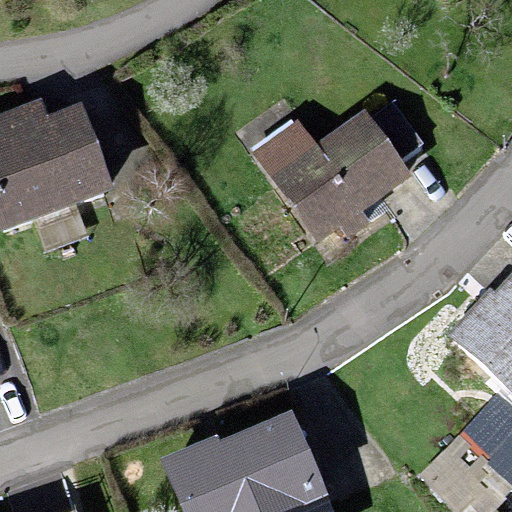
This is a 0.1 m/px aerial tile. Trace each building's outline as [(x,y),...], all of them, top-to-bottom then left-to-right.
[(420,156),(392,112),(369,127),(397,171),(420,156)] [(39,115),(0,130),(0,217),(6,233),(112,193),(84,117),(46,132),(39,115)] [(287,137),(252,160),(303,238),(392,180),(355,124),(301,158),(287,137)] [(511,403),(511,281),(489,307),(481,301),(444,343),(511,403)] [(210,453),(159,472),(173,511),(305,511),(308,511),(280,435),(213,460),(210,453)]
